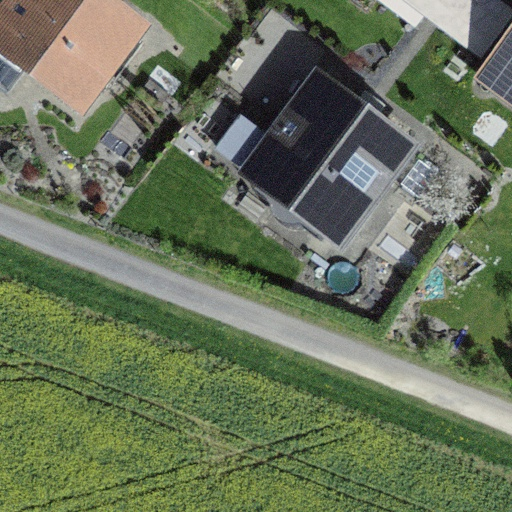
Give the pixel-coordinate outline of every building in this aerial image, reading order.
[(152,30),(110,0),(5,0),(0,8),(0,62),(86,123),(152,30)] [(397,0),(430,25),(448,0),(397,0)] [(507,11),(491,0),(448,0),(430,25),(472,57),(507,11)] [(511,39),(475,91),(511,117),(511,39)] [(322,79),(248,175),(338,245),(412,149),(322,79)]
